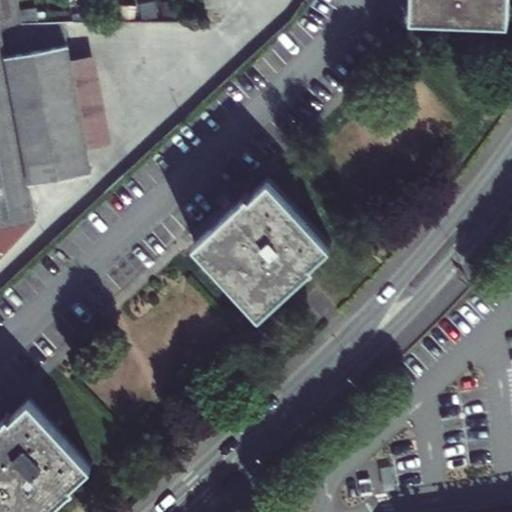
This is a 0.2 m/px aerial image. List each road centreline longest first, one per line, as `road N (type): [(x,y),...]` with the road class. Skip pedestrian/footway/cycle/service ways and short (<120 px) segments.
road 1 (primary): [(511,142),(375,305),(154,511)]
road 2 (residential): [(0,350),(307,69),(353,0)]
road 3 (primary): [(193,511),(402,316),(511,188)]
